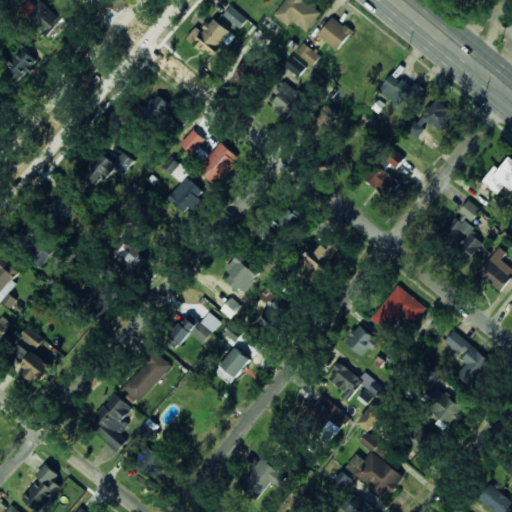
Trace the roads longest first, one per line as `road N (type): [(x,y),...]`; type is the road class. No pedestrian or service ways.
road 1 (residential): [(511,345),(91,0)]
road 2 (residential): [(188,511),(511,111)]
road 3 (residential): [(0,478),(282,156)]
road 4 (residential): [(0,206),(182,0)]
road 5 (residential): [(0,161),(142,0)]
road 6 (residential): [(143,511),(0,397)]
road 7 (primary): [(511,95),(394,0)]
road 8 (residential): [(425,511),(511,404)]
